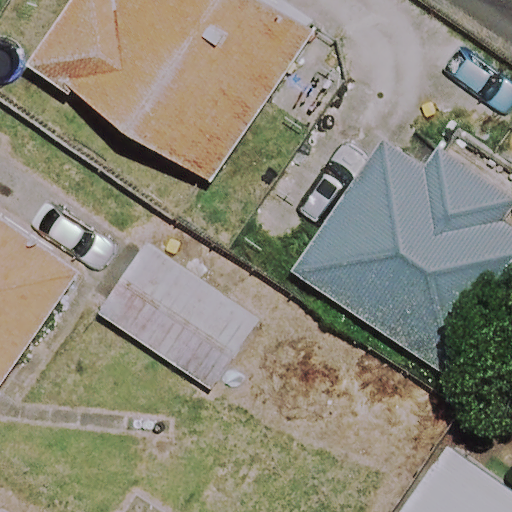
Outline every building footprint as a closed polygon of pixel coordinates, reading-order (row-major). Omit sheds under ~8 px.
[(317,34),(266,0),(92,0),(49,65),(219,179),(317,34)] [(511,281),(511,216),(393,141),(308,275),(456,370),(511,281)] [(0,389),(87,276),(0,208),(0,389)] [(259,321),(148,245),(104,309),(215,386),(259,321)] [(511,511),(511,503),(448,458),(410,511),(511,511)]
